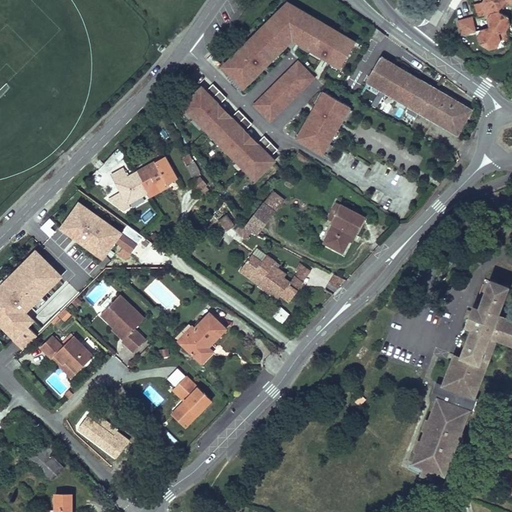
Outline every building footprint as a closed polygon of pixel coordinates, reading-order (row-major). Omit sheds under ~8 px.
[(499,11),(505,0),(483,0),(482,1),(474,4),(477,16),(486,14),(490,13),(499,11)] [(505,0),(499,11),(501,12),(508,1),(506,0),(505,0)] [(356,42),(288,2),(223,66),(243,87),(281,50),(289,36),(293,30),(304,36),(300,43),(323,56),(326,50),(333,53),(329,60),(341,67),(356,42)] [(501,12),(499,11),(490,13),(491,18),(487,19),(489,27),(499,33),(501,40),(508,38),(506,31),(505,25),(510,24),(509,17),(501,12)] [(477,31),(473,16),(465,18),(469,33),(477,31)] [(469,33),(465,18),(458,20),(462,35),(469,33)] [(499,33),(489,27),(481,29),(482,34),(478,35),(480,43),(489,49),(497,47),(496,41),(501,40),(499,33)] [(293,30),(289,36),(300,43),(304,36),(293,30)] [(297,47),(320,61),(323,56),(300,43),(297,47)] [(326,50),(323,56),(329,60),(333,53),(326,50)] [(398,67),(380,56),(366,80),(384,91),(398,67)] [(270,123),(316,76),(297,58),(251,104),(270,123)] [(326,65),(338,72),(341,67),(329,60),(326,65)] [(384,91),(420,112),(434,88),(398,67),(384,91)] [(227,97),(213,83),(201,95),(197,91),(183,106),(204,127),(218,113),(215,109),(227,97)] [(420,112),(457,134),(471,110),(434,88),(420,112)] [(350,106),(325,91),(316,107),(341,121),(350,106)] [(338,127),(341,121),(316,107),(313,112),(338,127)] [(240,135),(252,123),(239,109),(227,121),(223,117),(208,131),(230,153),(244,139),(240,135)] [(323,153),(338,127),(313,112),(298,138),(323,153)] [(204,127),(208,131),(223,117),(218,113),(204,127)] [(278,149),(264,135),(252,147),(248,143),(234,157),(256,179),(270,165),(266,161),(278,149)] [(230,153),(234,157),(248,143),(244,139),(230,153)] [(201,175),(190,154),(183,158),(192,175),(193,174),(195,178),(201,175)] [(130,207),(128,203),(143,194),(143,192),(147,190),(150,195),(169,185),(168,183),(177,178),(167,159),(169,157),(167,155),(138,171),(129,176),(124,168),(112,174),(121,191),(109,197),(124,210),(130,207)] [(199,177),(192,183),(199,191),(206,186),(199,177)] [(384,182),(378,178),(375,182),(382,187),(384,182)] [(199,191),(197,193),(201,199),(209,193),(206,186),(199,191)] [(284,199),(272,190),(246,225),(257,233),(284,199)] [(123,230),(78,198),(58,227),(59,228),(102,259),(105,255),(123,230)] [(341,204),(338,202),(329,219),(332,221),(341,204)] [(352,210),(341,204),(332,221),(332,222),(334,223),(324,242),(343,252),(349,239),(353,233),(355,234),(365,217),(357,212),(352,210)] [(219,220),(227,230),(232,226),(234,225),(227,214),(219,220)] [(54,222),(49,217),(39,226),(49,237),(55,231),(51,226),(54,222)] [(251,230),(244,226),(241,224),(240,224),(240,225),(237,222),(234,225),(232,226),(244,237),(251,230)] [(132,252),(138,244),(122,232),(116,240),(132,252)] [(40,247),(38,246),(0,283),(0,325),(18,344),(24,350),(39,336),(33,331),(29,326),(37,319),(29,311),(66,275),(40,247)] [(258,285),(278,299),(281,295),(289,301),(303,282),(302,281),(296,277),(295,276),(290,281),(284,277),(287,274),(278,267),(277,267),(276,269),(273,266),(276,261),(267,254),(262,261),(252,254),(244,265),(263,279),(258,285)] [(258,285),(263,279),(244,265),(239,271),(258,285)] [(296,277),(302,281),(310,270),(304,265),(296,277)] [(511,320),(498,315),(509,286),(491,279),(480,308),(474,305),(466,325),(472,327),(462,355),(458,365),(452,363),(443,384),(447,386),(445,391),(441,390),(435,388),(431,397),(438,399),(430,420),(425,431),(422,441),(417,452),(413,463),(444,475),(448,464),(453,452),(456,442),(461,431),(469,411),(472,412),(478,397),(474,396),(482,375),(476,372),(480,362),(490,335),(497,337),(511,342),(511,320)] [(104,310),(101,314),(114,327),(117,324),(128,335),(123,339),(122,341),(133,352),(145,339),(134,329),(145,318),(120,294),(113,301),(104,310)] [(108,297),(100,306),(104,310),(113,301),(108,297)] [(272,315),(281,323),(289,313),(280,305),(272,315)] [(65,321),(71,312),(63,308),(58,316),(65,321)] [(181,343),(203,363),(214,352),(208,347),(206,345),(209,342),(211,344),(226,328),(210,313),(191,333),(181,343)] [(114,327),(112,329),(123,339),(128,335),(117,324),(114,327)] [(191,333),(185,327),(175,337),(181,343),(191,333)] [(497,337),(490,335),(480,362),(486,365),(497,337)] [(53,336),(41,347),(52,358),(56,355),(65,364),(67,362),(70,365),(78,372),(94,356),(75,336),(64,347),(53,336)] [(458,365),(462,355),(455,353),(452,363),(458,365)] [(65,364),(56,355),(52,358),(72,378),(78,372),(70,365),(67,367),(65,364)] [(476,372),(482,375),(486,365),(480,362),(476,372)] [(187,376),(176,387),(187,398),(185,400),(188,403),(175,416),(186,427),(212,400),(187,376)] [(187,398),(176,387),(173,390),(185,400),(187,398)] [(188,403),(185,400),(172,413),(175,416),(188,403)] [(79,428),(117,457),(122,450),(128,455),(136,445),(129,440),(117,431),(118,429),(113,425),(108,431),(100,425),(104,419),(92,410),(88,416),(79,428)] [(108,431),(113,425),(104,419),(100,425),(108,431)] [(272,424),(270,422),(264,428),(266,431),(272,424)] [(50,480),(63,467),(49,453),(57,445),(49,437),(27,459),(50,480)] [(72,511),(72,494),(55,494),(55,509),(48,509),(47,511),(72,511)]
